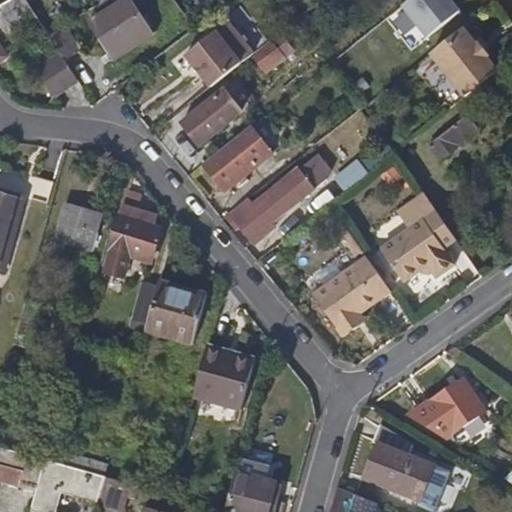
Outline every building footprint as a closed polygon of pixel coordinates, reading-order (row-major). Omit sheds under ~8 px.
[(129,0),(121,0),(95,17),(117,50),(149,28),(129,0)] [(460,8),(453,0),(404,0),(402,3),(427,35),(460,8)] [(117,50),(95,17),(88,22),(115,61),(154,36),(149,28),(117,50)] [(477,42),(462,24),(430,50),(466,93),(498,68),(487,54),(489,53),(479,41),(477,42)] [(51,35),(62,50),(72,65),(81,60),(81,49),(77,39),(70,32),(62,27),(51,35)] [(204,41),(229,73),(242,63),(218,32),(217,31),(204,41)] [(0,61),(9,55),(0,41),(0,61)] [(229,73),(204,41),(186,55),(212,87),(229,73)] [(72,65),(62,50),(38,65),(57,94),(81,79),(72,65)] [(226,90),(184,123),(195,137),(204,130),(212,140),(245,114),(226,90)] [(428,150),(438,163),(459,148),(462,152),(467,148),(465,144),(478,133),(467,119),(428,150)] [(253,168),(231,141),(204,163),(226,189),(236,182),(239,186),(248,178),(245,175),(253,168)] [(346,192),(367,175),(359,164),(338,182),(346,192)] [(59,187),(0,169),(0,274),(4,275),(25,198),(54,206),(59,187)] [(256,206),(249,199),(227,217),(237,229),(242,225),(253,238),(315,187),(301,169),(256,206)] [(130,195),(125,208),(140,213),(144,199),(130,195)] [(65,205),(53,247),(62,250),(65,243),(91,252),(102,217),(65,205)] [(140,213),(125,208),(119,224),(102,282),(113,286),(120,261),(148,269),(159,230),(150,227),(152,217),(140,213)] [(458,239),(437,211),(382,251),(406,283),(431,266),(440,278),(458,264),(446,248),(458,239)] [(395,293),(371,259),(318,298),(349,340),(364,328),(358,320),(364,316),(395,293)] [(182,288),(160,281),(159,286),(181,293),(182,288)] [(181,293),(159,286),(146,332),(193,345),(206,295),(182,288),(181,293)] [(44,306),(27,301),(15,342),(32,348),(44,306)] [(370,324),(364,316),(358,320),(364,328),(370,324)] [(256,360),(208,347),(195,395),(242,409),(256,360)] [(413,412),(449,434),(486,407),(463,376),(413,412)] [(381,445),(367,477),(422,501),(435,467),(412,457),(417,446),(383,425),(376,442),(381,445)] [(38,484),(39,480),(45,459),(24,453),(0,446),(0,477),(37,488),(38,484)] [(106,476),(109,465),(80,456),(76,468),(106,476)] [(268,464),(242,456),(227,509),(226,511),(230,511),(279,511),(283,501),(273,497),(276,483),(263,479),(268,464)] [(76,468),(45,459),(39,480),(83,492),(82,496),(99,501),(106,476),(76,468)] [(178,468),(173,487),(186,491),(192,472),(178,468)] [(106,476),(99,501),(99,504),(124,511),(129,495),(132,483),(106,476)] [(39,480),(38,484),(82,496),(83,492),(39,480)] [(139,485),(132,483),(129,495),(136,497),(139,485)] [(378,511),(381,503),(341,487),(333,511),(378,511)]
